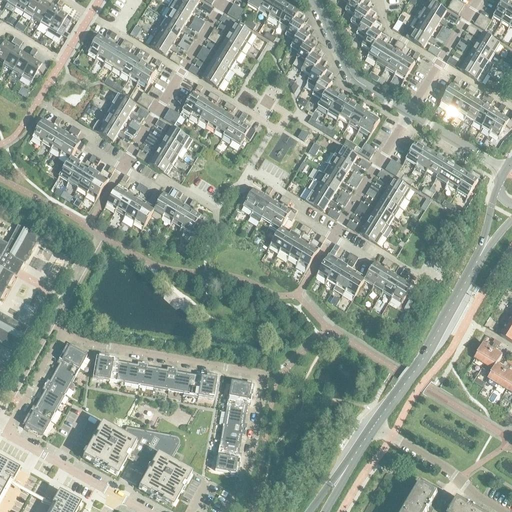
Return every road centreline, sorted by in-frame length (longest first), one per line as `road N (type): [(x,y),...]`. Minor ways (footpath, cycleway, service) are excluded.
road 1 (residential): [(8,425),(62,330),(96,345),(267,375),(241,483)]
road 2 (tertiary): [(373,426),(478,257)]
road 3 (residential): [(145,511),(9,435),(8,425)]
road 4 (residential): [(509,511),(373,426)]
road 5 (residential): [(247,171),(273,126),(182,71)]
road 6 (residential): [(410,114),(351,76),(315,0)]
road 7 (residential): [(126,168),(150,182),(169,180),(214,209),(247,171)]
road 8 (residential): [(335,238),(410,114)]
road 9 (residential): [(440,279),(335,238)]
